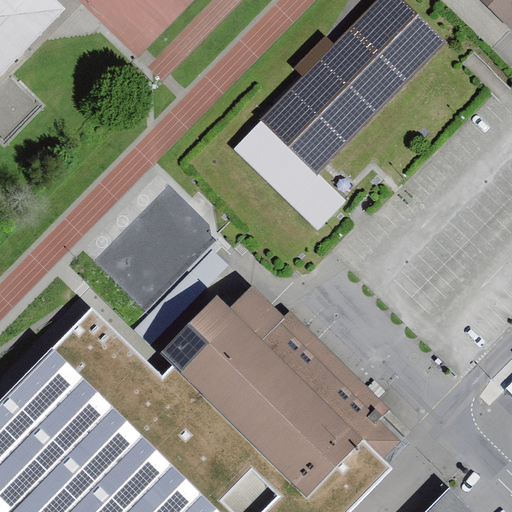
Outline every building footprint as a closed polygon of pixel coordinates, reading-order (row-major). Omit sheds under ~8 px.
[(49,0),(0,0),(0,73),(63,13),(49,0)] [(445,45),(398,0),(379,0),(335,46),(303,79),(267,116),(324,171),(445,45)] [(511,0),(480,0),(510,30),(511,27),(511,0)] [(294,70),(303,79),(335,46),(326,37),(294,70)] [(261,122),(235,149),(319,232),(346,205),(261,122)] [(212,251),(134,331),(150,346),(228,266),(212,251)] [(284,320),(253,290),(230,314),(217,301),(160,360),(173,373),(307,502),(364,443),(382,461),(405,437),(385,417),(390,411),(290,314),(284,320)] [(307,502),(173,373),(162,383),(93,316),(0,410),(0,511),(354,511),(393,473),(382,461),(364,443),(307,502)] [(470,511),(451,493),(433,511),(470,511)]
